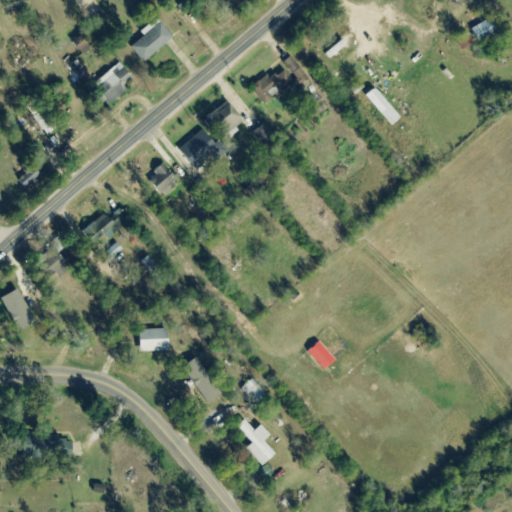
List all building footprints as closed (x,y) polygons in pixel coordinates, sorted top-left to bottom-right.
[(498,31),(490,17),(469,29),(477,42),(498,31)] [(129,47),(142,62),(171,37),(158,22),(129,47)] [(360,43),(348,30),(318,56),(329,69),(360,43)] [(122,87),(131,79),(118,64),(91,86),(107,105),(125,90),(122,87)] [(262,105),(291,81),(279,66),(250,89),(262,105)] [(51,123),(34,99),(24,106),(42,130),(51,123)] [(224,137),(241,119),(221,101),(205,119),(224,137)] [(176,151),(193,169),(207,156),(213,162),(224,152),(201,128),(176,151)] [(31,181),(38,175),(27,162),(20,168),(31,181)] [(146,179),(162,197),(177,183),(161,165),(146,179)] [(81,231),(94,247),(127,220),(119,210),(107,219),(103,214),(81,231)] [(36,260),(57,280),(70,268),(49,247),(36,260)] [(165,351),(165,330),(137,330),(137,351),(165,351)] [(217,400),(193,363),(186,367),(210,405),(217,400)] [(240,388),(256,407),(267,397),(251,379),(240,388)] [(236,426),(265,461),(272,454),(261,441),(267,436),(259,425),(252,431),(242,420),(236,426)] [(70,436),(21,436),(21,458),(70,458),(70,436)]
